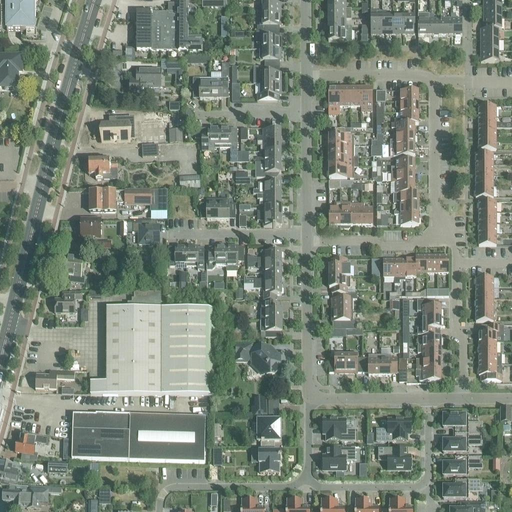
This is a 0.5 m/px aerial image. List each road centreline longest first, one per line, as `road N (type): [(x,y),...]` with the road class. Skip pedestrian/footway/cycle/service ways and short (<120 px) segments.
road 1 (primary): [(0,364),(94,0)]
road 2 (residential): [(158,511),(161,494),(172,487),(307,486)]
road 3 (residential): [(435,80),(436,211),(454,239)]
road 4 (residential): [(309,401),(306,239)]
road 5 (residential): [(454,239),(463,399)]
road 6 (residential): [(454,239),(306,239)]
road 7 (residential): [(172,235),(306,239)]
road 8 (residential): [(306,76),(435,80)]
road 9 (residential): [(306,239),(306,114)]
